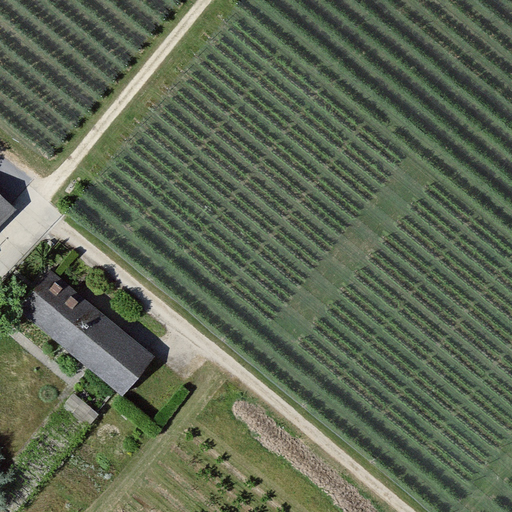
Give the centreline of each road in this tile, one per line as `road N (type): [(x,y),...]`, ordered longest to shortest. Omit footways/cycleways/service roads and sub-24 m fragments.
road 1 (track): [(0,253),(40,206),(409,511)]
road 2 (track): [(0,170),(40,206),(207,0)]
